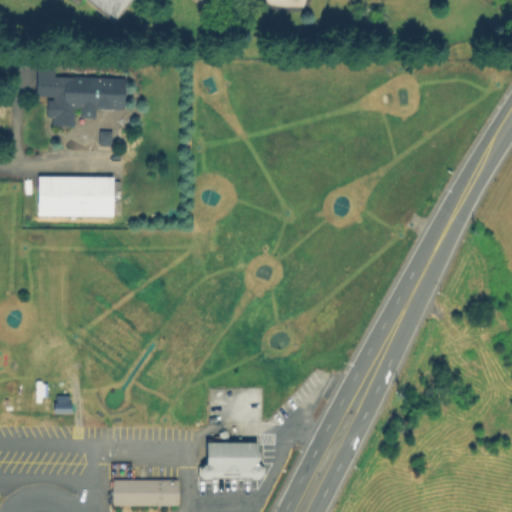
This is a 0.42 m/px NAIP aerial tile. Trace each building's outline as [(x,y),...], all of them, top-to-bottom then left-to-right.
[(129,0),(111,23),(82,0),(129,0)] [(123,78),(123,108),(95,107),(94,117),(79,116),(79,107),(73,107),(73,126),(50,126),(51,117),(45,117),(45,100),(51,100),(51,96),(34,96),(35,68),(52,68),(51,77),(123,78)] [(109,132),(108,145),(97,144),(98,131),(109,132)] [(103,174),(103,221),(27,221),(27,174),(103,174)] [(51,412),(66,412),(66,394),(51,394),(51,412)] [(211,443),(257,443),(256,466),(259,466),(262,470),(262,475),(258,479),(253,479),(249,475),(249,472),(212,472),(212,474),(208,479),(204,479),(200,475),(200,470),(204,465),(206,465),(207,442),(211,443)] [(178,480),(178,507),(113,507),(113,480),(178,480)]
